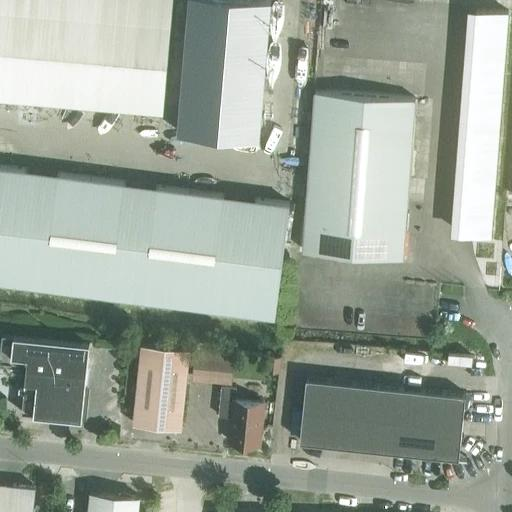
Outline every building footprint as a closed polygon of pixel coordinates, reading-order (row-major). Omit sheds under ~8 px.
[(0,0),(0,95),(162,110),(171,0),(0,0)] [(188,0),(178,131),(259,137),(270,0),(188,0)] [(455,85),(463,86),(454,225),(495,228),(510,2),(480,0),(470,0),(468,33),(459,33),(455,85)] [(403,256),(415,97),(315,89),(303,249),(403,256)] [(0,164),(0,276),(274,313),(289,202),(0,164)] [(82,418),(87,369),(89,341),(2,332),(0,355),(0,360),(27,363),(22,411),(82,418)] [(181,427),(190,348),(142,343),(133,423),(181,427)] [(195,348),(193,374),(228,378),(231,352),(195,348)] [(459,455),(465,392),(306,376),(300,440),(415,452),(459,456),(459,455)] [(259,443),(263,401),(235,398),(236,386),(222,384),(219,415),(232,416),(230,440),(259,443)] [(0,511),(32,511),(36,485),(0,481),(0,511)] [(138,511),(140,496),(90,491),(87,511),(138,511)]
